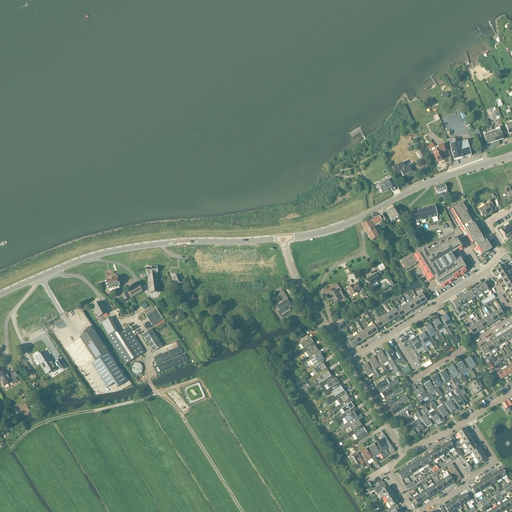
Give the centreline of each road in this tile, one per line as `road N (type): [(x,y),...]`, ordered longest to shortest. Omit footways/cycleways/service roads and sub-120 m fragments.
road 1 (tertiary): [(0,295),(118,250),(283,239)]
road 2 (tertiary): [(283,239),(330,229),(511,155)]
road 3 (track): [(196,379),(45,421),(7,451)]
road 4 (track): [(242,511),(178,411),(156,393)]
road 5 (residential): [(419,511),(495,461),(468,420)]
road 6 (residential): [(328,332),(322,282),(337,263),(363,252),(362,232)]
